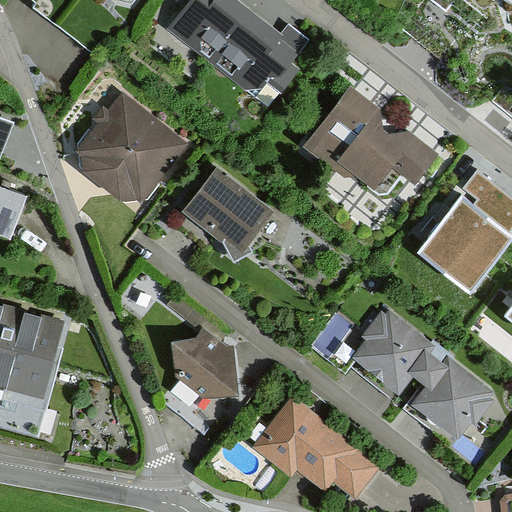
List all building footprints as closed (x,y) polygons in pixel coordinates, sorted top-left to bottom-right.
[(193,0),(174,24),(218,58),(254,13),(237,0),(193,0)] [(218,58),(261,93),(297,47),(254,13),(218,58)] [(427,144),(351,86),(313,136),(388,194),(427,144)] [(185,144),(122,97),(83,149),(89,174),(125,200),(145,198),(185,144)] [(0,115),(0,157),(2,158),(15,121),(0,115)] [(276,206),(216,163),(182,210),(242,253),(276,206)] [(32,198),(0,186),(0,234),(17,241),(32,198)] [(511,228),(469,198),(435,244),(478,275),(511,228)] [(71,317),(0,298),(0,422),(40,433),(71,317)] [(436,346),(385,311),(352,358),(402,394),(436,346)] [(232,343),(204,325),(172,339),(179,378),(170,390),(197,407),(206,397),(239,390),(232,343)] [(496,392),(449,358),(415,404),(463,438),(496,392)] [(376,463),(293,397),(257,442),(291,468),(294,465),(301,470),(304,467),(327,486),(334,476),(354,492),(376,463)]
